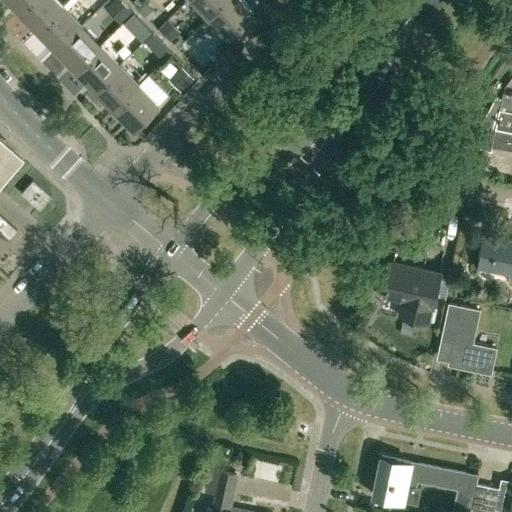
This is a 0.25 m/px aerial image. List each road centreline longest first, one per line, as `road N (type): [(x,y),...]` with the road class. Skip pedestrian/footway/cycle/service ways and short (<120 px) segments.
road 1 (primary): [(343,112),(208,205),(166,250)]
road 2 (primary): [(223,293),(317,165),(343,112)]
road 3 (primary): [(68,416),(174,350),(223,293)]
road 4 (primary): [(166,250),(68,416)]
road 5 (tertiary): [(511,437),(412,417),(349,394)]
road 6 (residential): [(0,323),(107,200)]
road 7 (tertiary): [(349,394),(223,293)]
road 8 (residential): [(107,200),(0,98)]
road 9 (primary): [(343,112),(422,0)]
road 10 (residential): [(317,511),(349,394)]
